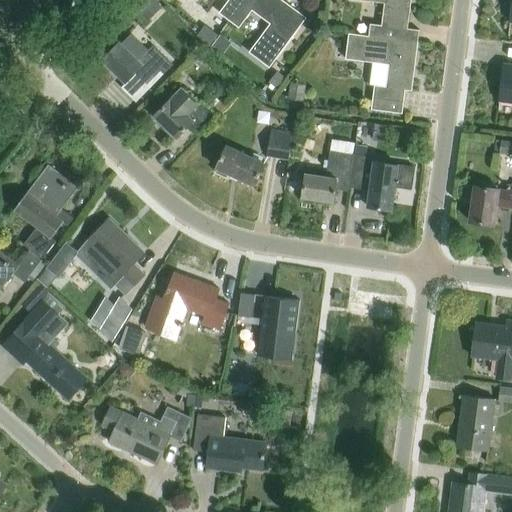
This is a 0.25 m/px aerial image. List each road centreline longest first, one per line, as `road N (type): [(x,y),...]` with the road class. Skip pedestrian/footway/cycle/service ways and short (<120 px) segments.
road 1 (residential): [(424,269),(234,237),(181,211),(53,88),(31,84)]
road 2 (residential): [(424,269),(461,0)]
road 3 (residential): [(392,511),(424,269)]
